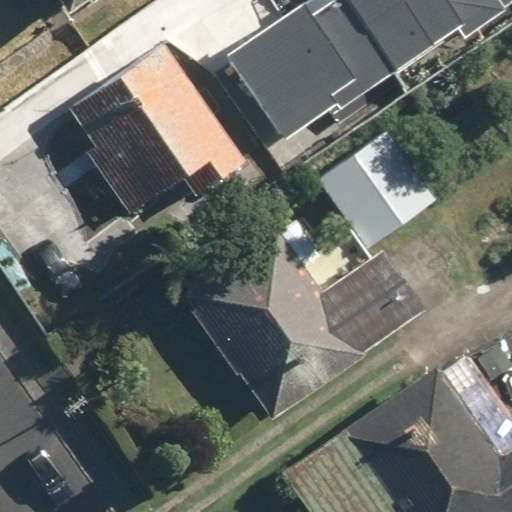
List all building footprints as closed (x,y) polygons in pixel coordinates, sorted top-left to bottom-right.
[(309,0),(228,57),(292,149),(508,0),(309,0)] [(67,108),(140,210),(189,175),(198,188),(248,151),(165,37),(67,108)] [(387,123),(316,174),(367,244),(437,193),(387,123)] [(325,283),(307,259),(326,245),(298,208),(280,221),(277,218),(179,290),(272,417),(435,297),(390,236),(325,283)] [(511,511),(511,408),(470,348),(443,366),(436,356),(279,465),(311,511),(511,511)]
